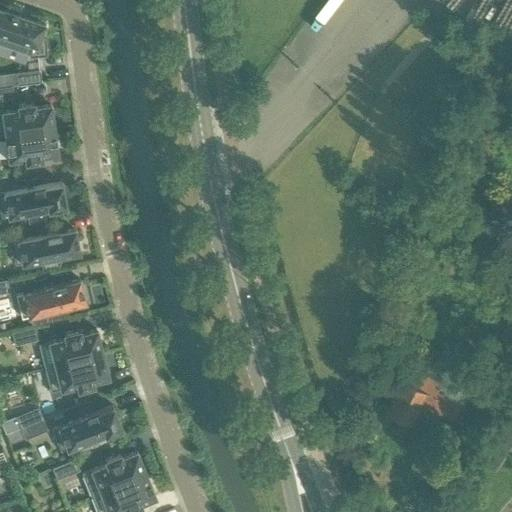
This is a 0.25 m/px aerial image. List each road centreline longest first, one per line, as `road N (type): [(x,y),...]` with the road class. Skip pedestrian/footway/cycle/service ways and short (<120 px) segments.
road 1 (residential): [(195,511),(95,164),(73,16),(29,0)]
road 2 (tertiary): [(309,511),(234,286),(209,181),(185,0)]
